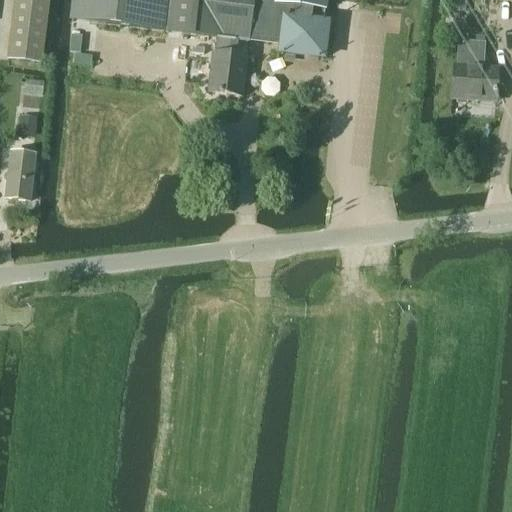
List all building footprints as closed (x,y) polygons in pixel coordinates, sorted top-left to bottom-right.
[(13,0),(7,62),(41,66),(48,0),(13,0)] [(73,0),(71,23),(214,40),(234,42),(246,44),(251,0),(73,0)] [(251,0),(246,44),(278,48),(277,56),(322,61),(326,25),(320,25),(322,13),(324,13),(325,0),(251,0)] [(465,15),(466,0),(448,0),(447,14),(465,15)] [(452,69),(450,102),(494,104),(496,72),(482,71),(483,40),(474,39),(474,44),(456,44),(455,69),(452,69)] [(214,40),(207,96),(239,100),(244,60),(232,59),(234,42),(214,40)] [(7,93),(20,95),(21,84),(8,83),(7,93)] [(19,118),(17,135),(34,137),(36,119),(19,118)] [(9,155),(3,202),(28,204),(33,158),(9,155)]
